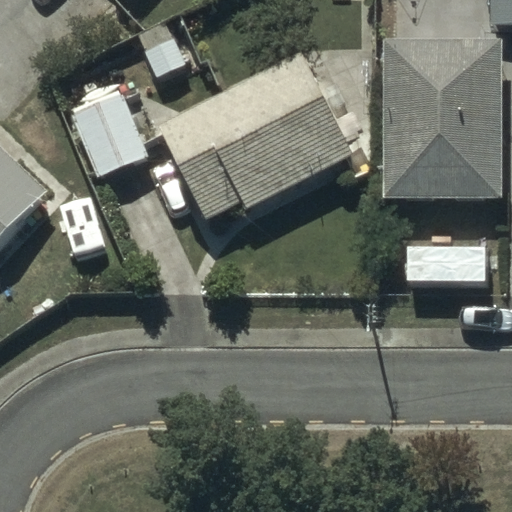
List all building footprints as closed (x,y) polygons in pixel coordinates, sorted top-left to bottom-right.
[(511,0),(492,0),(493,36),(511,36),(511,0)] [(502,53),(387,53),(387,212),(502,212),(502,53)] [(308,67),(162,137),(208,234),(245,216),(247,220),(356,167),(308,67)] [(123,101),(72,122),(100,186),(150,165),(123,101)] [(0,253),(47,205),(0,159),(0,253)]
